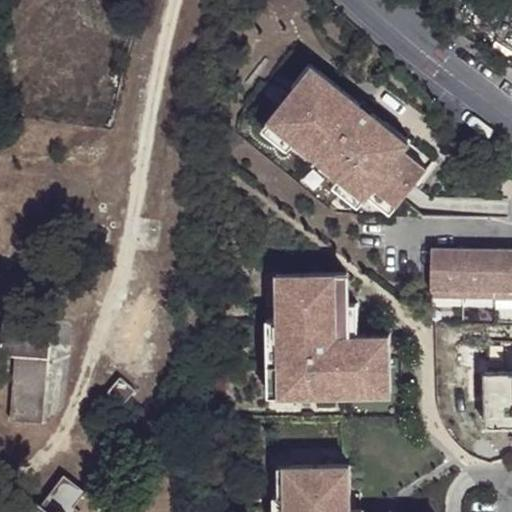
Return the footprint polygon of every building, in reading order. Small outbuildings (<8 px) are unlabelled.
[(302,84),(273,118),(368,197),(375,188),(399,208),(430,170),(382,130),(388,123),(378,111),(376,113),(365,103),(367,101),(323,69),(307,88),(302,84)] [(511,252),(433,250),(431,300),(511,302),(511,252)] [(308,273),(286,273),(286,294),(292,294),(292,318),(279,318),(279,395),(344,395),(344,385),(391,385),(390,335),(351,335),(351,322),(348,322),(348,272),(322,273),(322,269),(308,269),(308,273)] [(11,416),(43,418),(46,354),(49,356),(51,318),(2,315),(0,335),(0,350),(15,352),(11,416)] [(511,373),(484,374),(486,430),(511,429),(511,373)] [(106,390),(121,403),(134,387),(119,375),(106,390)] [(352,511),(351,465),(291,467),(292,497),(287,497),(287,511),(352,511)] [(52,511),(76,511),(80,507),(76,504),(87,489),(64,472),(41,502),(52,511)] [(28,511),(52,511),(41,502),(38,499),(28,511)]
